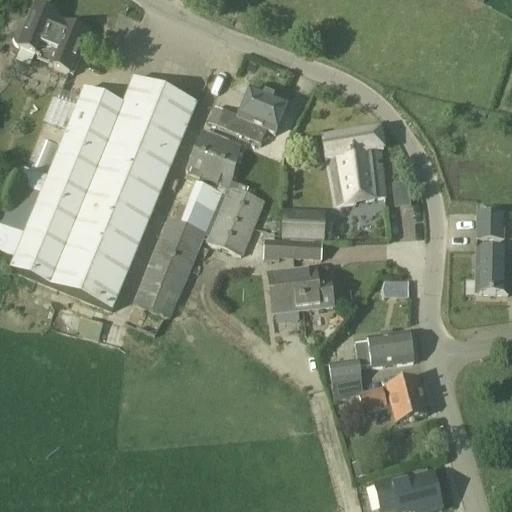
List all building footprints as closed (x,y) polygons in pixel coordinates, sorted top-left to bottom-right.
[(21,31),(18,31),(15,32),(13,34),(11,37),(10,40),(11,43),(12,46),(14,49),(16,51),(39,59),(40,56),(51,60),(48,68),(72,78),(82,55),(79,53),(87,34),(66,26),(64,30),(53,25),(56,17),(36,9),(26,32),(21,31)] [(13,264),(10,273),(112,315),(197,109),(133,83),(122,108),(83,92),(80,101),(76,111),(58,104),(53,102),(43,125),(66,134),(47,181),(13,264)] [(217,131),(231,137),(268,153),(286,109),(249,93),(238,121),(223,115),(217,131)] [(380,133),(321,143),(324,165),(328,164),(336,212),(386,202),(379,155),(384,154),(380,133)] [(185,176),(198,181),(227,193),(228,191),(230,182),(240,149),(227,144),(205,135),(201,134),(185,176)] [(265,206),(246,198),(228,191),(227,193),(209,238),(205,247),(242,262),(265,206)] [(296,245),(297,214),(283,213),(282,244),(295,245),(296,245)] [(477,216),(476,243),(502,243),(503,217),(502,217),(486,216),(477,216)] [(168,222),(133,308),(170,324),(205,237),(171,223),(168,222)] [(279,263),(293,263),(291,248),(263,247),(263,265),(279,265),(279,263)] [(291,248),(293,263),(321,265),(322,249),(291,248)] [(463,281),(463,298),(475,298),(507,299),(508,255),(476,254),(475,281),(463,281)] [(324,273),(294,277),(295,290),(299,290),(302,316),(332,313),(329,286),(325,286),(324,273)] [(272,319),(302,316),(299,290),(295,290),(294,277),(268,279),(272,319)] [(406,299),(406,284),(381,284),(381,299),(406,299)] [(328,367),(331,389),(361,384),(359,371),(370,369),(370,372),(412,367),(408,338),(367,343),(367,346),(356,348),(358,363),(328,367)] [(361,384),(331,389),(333,407),(358,400),(363,418),(385,412),(387,418),(392,417),(395,426),(426,418),(417,384),(362,398),(361,384)] [(364,464),(352,467),(356,480),(367,477),(364,464)] [(428,511),(439,509),(431,478),(390,488),(390,484),(373,488),(378,511),(428,511)]
